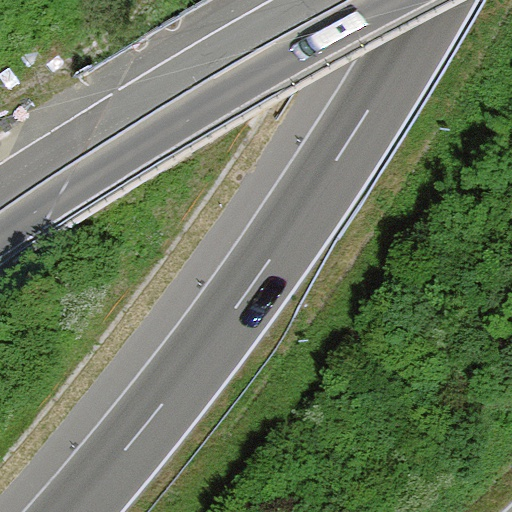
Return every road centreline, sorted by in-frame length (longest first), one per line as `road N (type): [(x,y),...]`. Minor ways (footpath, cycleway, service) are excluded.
road 1 (motorway): [(432,0),(254,284),(73,511)]
road 2 (motorway): [(355,0),(81,157),(0,213)]
